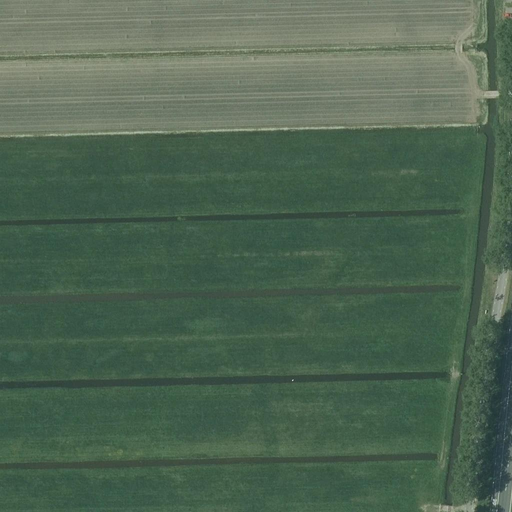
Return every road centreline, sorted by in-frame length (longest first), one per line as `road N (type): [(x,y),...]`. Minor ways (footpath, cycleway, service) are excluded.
road 1 (unclassified): [(511,213),(471,511)]
road 2 (primary): [(511,390),(499,511)]
